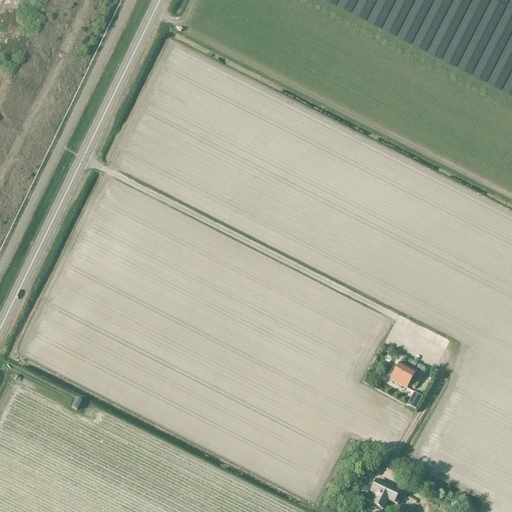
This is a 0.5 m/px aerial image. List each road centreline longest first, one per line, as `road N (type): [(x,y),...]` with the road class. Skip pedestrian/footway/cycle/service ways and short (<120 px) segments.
road 1 (secondary): [(0,329),(161,0)]
road 2 (track): [(484,511),(477,495),(416,458),(453,390),(439,365)]
